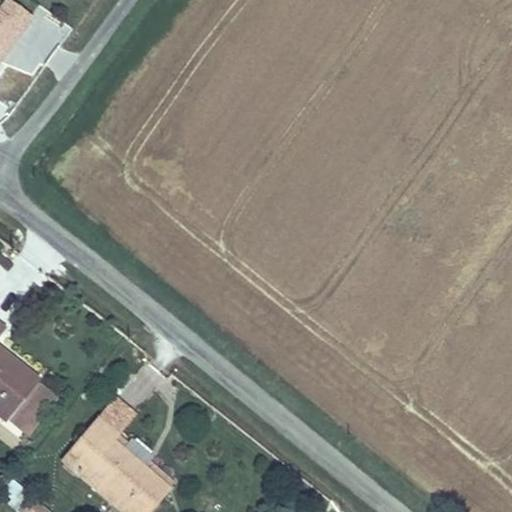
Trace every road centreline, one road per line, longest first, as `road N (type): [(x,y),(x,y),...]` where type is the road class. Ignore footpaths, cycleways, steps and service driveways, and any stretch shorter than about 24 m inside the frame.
road 1 (tertiary): [(0,191),(400,511)]
road 2 (unclassified): [(0,175),(127,0)]
